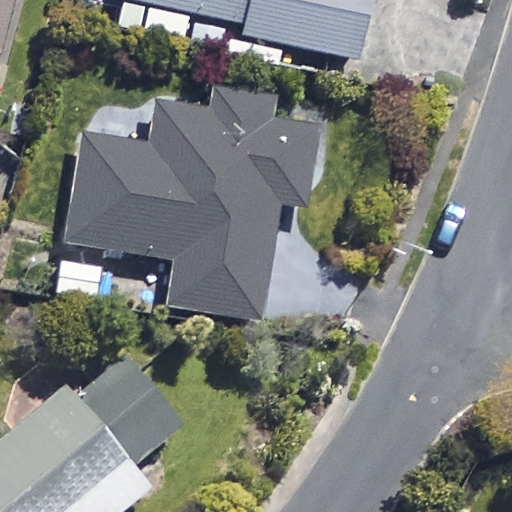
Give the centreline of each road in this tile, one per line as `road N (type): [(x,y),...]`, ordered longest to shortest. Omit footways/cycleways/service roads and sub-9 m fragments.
road 1 (residential): [(338,511),(403,409),(455,303)]
road 2 (residential): [(455,303),(511,158)]
